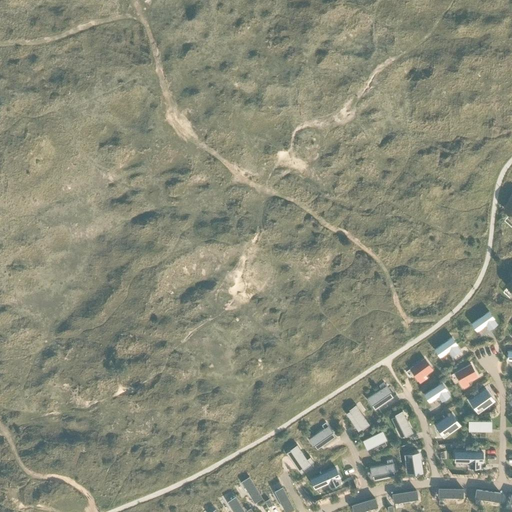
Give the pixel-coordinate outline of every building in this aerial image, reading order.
[(489,311),(472,324),(477,331),(478,330),(483,327),(482,327),(485,325),(489,330),(497,324),(493,319),(494,319),(489,311)] [(452,337),(435,350),(440,357),(441,356),(446,353),(448,351),(452,356),(460,350),(456,345),(457,344),(452,337)] [(424,358),(412,367),(416,372),(414,374),(420,382),(427,377),(425,374),(432,369),(424,358)] [(471,364),(458,371),(461,377),(458,379),(463,388),(469,385),(467,382),(477,376),(471,364)] [(383,387),(369,397),(376,409),(396,396),(386,380),(381,384),(383,387)] [(442,383),(424,395),(429,402),(430,401),(435,398),(438,396),(441,401),(449,396),(446,391),(447,390),(442,383)] [(486,389),(469,401),(475,410),(483,404),(485,407),(491,402),(488,398),(491,396),(486,389)] [(372,422),(357,403),(347,410),(361,430),(372,422)] [(413,432),(403,410),(391,416),(400,438),(413,432)] [(452,413),(435,425),(441,434),(449,429),(451,431),(457,427),(454,422),(457,421),(452,413)] [(494,418),(470,418),(470,429),(494,429),(494,418)] [(330,423),(310,438),(316,445),(317,444),(319,447),(337,435),(334,431),(335,430),(330,423)] [(385,428),(365,438),(369,448),(389,438),(385,428)] [(308,457),(299,443),(288,450),(301,470),(315,461),(312,455),(308,457)] [(455,452),(455,461),(470,462),(470,468),(479,468),(479,462),(483,462),(483,452),(455,452)] [(407,472),(412,471),(413,474),(422,473),(419,453),(408,454),(409,463),(406,464),(407,472)] [(388,461),(372,465),(375,479),(398,474),(395,457),(388,458),(388,461)] [(337,478),(340,477),(336,468),(311,480),(315,488),(328,482),(331,488),(339,484),(337,478)] [(264,495),(251,475),(244,479),(257,500),(264,495)] [(296,507),(284,485),(276,489),(289,511),(296,507)] [(464,488),(438,488),(438,497),(463,497),(464,488)] [(501,492),(476,488),(475,496),(499,500),(501,492)] [(416,489),(392,493),(394,502),(417,498),(416,489)] [(248,511),(237,494),(229,499),(237,511),(248,511)] [(376,498),(352,505),(354,511),(358,511),(378,506),(376,498)]
